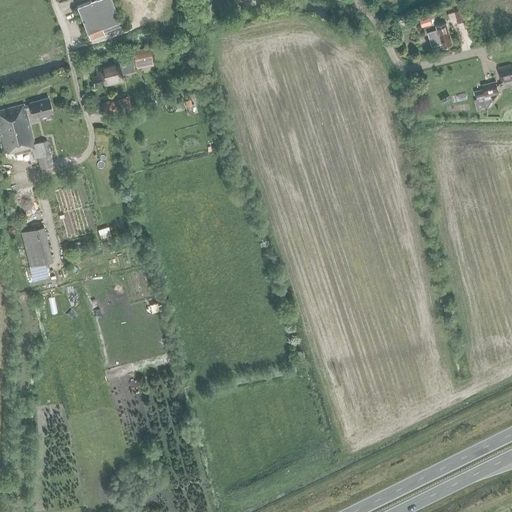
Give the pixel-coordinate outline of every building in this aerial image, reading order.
[(121,26),(111,0),(95,0),(76,7),(87,35),(88,35),(90,40),(103,35),(103,33),(121,26)] [(467,17),(465,9),(448,13),(450,22),(456,20),(457,24),(464,21),(463,18),(467,17)] [(419,19),(422,27),(432,24),(429,16),(419,19)] [(436,31),(428,33),(431,46),(440,44),(441,49),(451,47),(446,24),(441,25),(435,26),(436,31)] [(103,87),(123,82),(121,74),(121,73),(121,72),(131,69),(129,63),(134,62),(135,65),(151,62),(149,49),(133,52),(133,55),(118,60),(118,59),(94,66),(97,75),(91,77),(93,87),(102,84),(103,87)] [(511,68),(511,65),(499,68),(502,83),(511,81),(511,68)] [(497,92),(495,82),(482,85),(484,95),(497,92)] [(51,113),(50,108),(47,98),(28,103),(29,105),(23,107),(23,105),(0,110),(0,138),(4,154),(12,152),(13,155),(30,151),(32,159),(36,158),(39,170),(52,167),(45,141),(33,144),(24,110),(30,108),(32,118),(51,113)] [(120,105),(112,108),(114,113),(129,109),(125,98),(118,100),(120,105)] [(27,281),(37,281),(35,229),(25,229),(27,281)]
